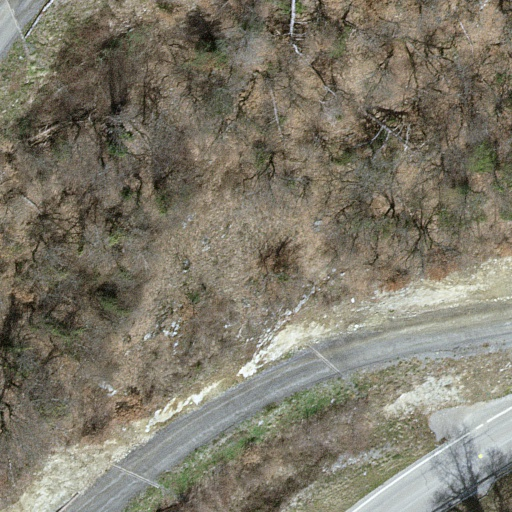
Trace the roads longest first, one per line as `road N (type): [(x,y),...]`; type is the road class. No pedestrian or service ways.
road 1 (track): [(88,511),(154,451),(332,354),(511,319)]
road 2 (unclassified): [(389,511),(511,433)]
